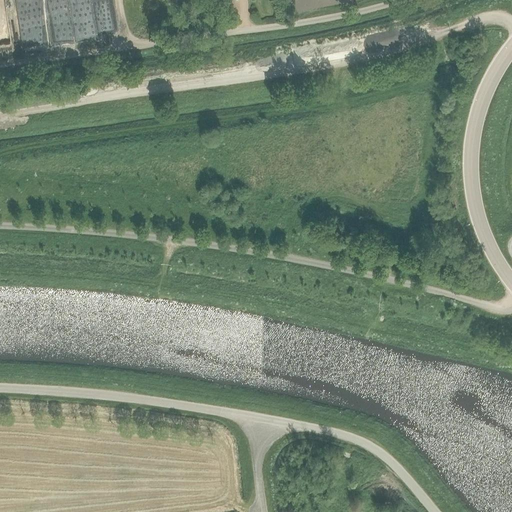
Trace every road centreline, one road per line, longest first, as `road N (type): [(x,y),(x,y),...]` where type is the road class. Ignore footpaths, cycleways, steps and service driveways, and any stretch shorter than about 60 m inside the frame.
road 1 (unclassified): [(511,308),(260,253),(0,227)]
road 2 (unclassified): [(0,389),(176,405),(327,432),(386,458),(430,511)]
road 3 (secondary): [(511,286),(477,223),(468,169),(481,97),(511,46)]
